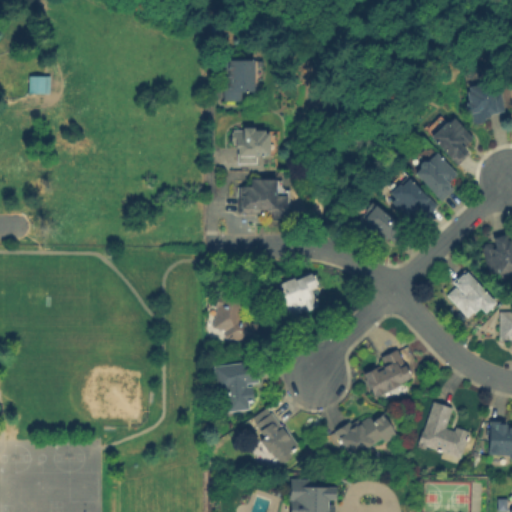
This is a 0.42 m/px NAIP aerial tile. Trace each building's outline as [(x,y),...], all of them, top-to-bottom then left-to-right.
[(249,57),(249,89),(238,89),(238,98),(220,97),(220,78),(223,79),(223,57),(249,57)] [(485,111),(486,115),(475,117),(477,120),(469,122),(466,111),(459,112),(454,81),(491,75),(500,106),(485,111)] [(27,95),(27,77),(49,77),(49,95),(27,95)] [(466,151),(456,163),(421,132),(448,113),(470,136),(461,147),(466,151)] [(253,126),(253,129),(264,129),(264,132),(268,132),(269,155),(256,155),(256,163),(237,163),(237,148),(235,148),(235,142),(230,142),(230,129),(242,129),(242,126),(253,126)] [(429,149),(454,173),(446,180),(451,187),(439,200),(406,168),(416,155),(421,157),(429,149)] [(394,183),(403,175),(423,196),(427,194),(434,204),(421,217),(413,210),(409,216),(406,212),(403,216),(386,200),(389,195),(382,192),(392,181),(394,183)] [(275,177),(275,194),(277,196),(277,199),(274,202),(274,212),(238,212),(238,198),(240,198),(241,184),(249,185),(249,177),(275,177)] [(402,227),(392,241),(379,230),(372,239),(353,224),(370,201),(402,227)] [(507,228),(511,245),(511,268),(498,273),(497,270),(489,273),(481,246),(485,243),(489,241),(492,244),(493,244),(490,233),(507,228)] [(493,302),(480,313),(476,309),(466,316),(446,295),(453,287),(450,281),(463,269),(493,302)] [(298,275),(303,286),(307,285),(311,296),(315,303),(300,309),(299,306),(297,307),(298,310),(281,316),(273,297),(280,295),(275,282),(289,276),(290,278),(298,275)] [(242,297),(237,320),(255,324),(251,342),(221,337),(223,329),(210,327),(214,307),(211,306),(213,297),(216,297),(217,292),(242,297)] [(511,347),(511,338),(500,338),(500,337),(499,337),(499,310),(499,311),(511,311),(511,347)] [(400,384),(384,392),(383,390),(374,395),(363,374),(383,364),(380,356),(396,348),(410,376),(399,382),(400,384)] [(246,382),(246,385),(252,384),(254,400),(248,401),(248,407),(227,410),(224,388),(216,389),(213,365),(255,359),(257,381),(246,382)] [(444,426),(453,429),(455,426),(468,430),(460,457),(425,445),(424,447),(417,445),(417,442),(416,442),(421,429),(422,430),(432,400),(451,407),(444,426)] [(278,426),(286,435),(291,433),(296,441),(289,449),(293,456),(282,464),(280,462),(277,464),(255,439),(261,432),(248,418),(263,407),(269,411),(279,425),(278,426)] [(353,457),(337,429),(350,422),(353,427),(381,412),(393,434),(353,457)] [(511,459),(508,456),(508,454),(487,453),(488,419),(505,420),(505,424),(511,424),(511,459)] [(333,481),(333,511),(288,511),(289,480),(333,481)] [(497,511),(498,500),(507,500),(507,511),(497,511)]
